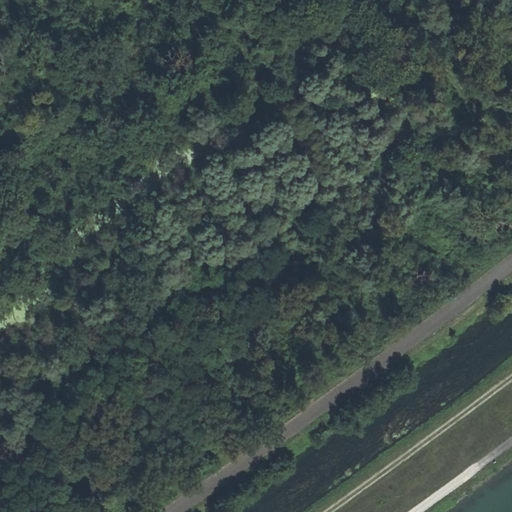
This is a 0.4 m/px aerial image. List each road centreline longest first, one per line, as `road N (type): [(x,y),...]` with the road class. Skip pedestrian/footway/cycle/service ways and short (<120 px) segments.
road 1 (track): [(324,511),(511,376)]
road 2 (track): [(401,0),(511,161)]
road 3 (track): [(511,439),(410,511)]
